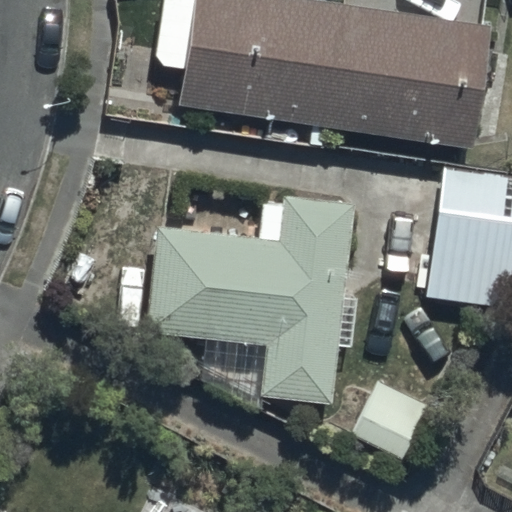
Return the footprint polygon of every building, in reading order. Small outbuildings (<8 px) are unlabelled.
[(481,7),(432,0),(152,0),(145,48),(172,52),(167,88),(462,131),(481,7)] [(511,233),(511,163),(434,154),(424,238),(510,249),(511,233)] [(335,281),(345,185),(273,180),(272,190),(252,188),(249,218),(147,207),(136,314),(198,321),(191,385),(251,391),(252,383),(321,390),(327,331),(343,332),(348,283),(335,281)] [(428,393),(368,363),(343,415),(403,445),(428,393)] [(0,501),(0,511),(6,511),(10,506),(0,501)]
